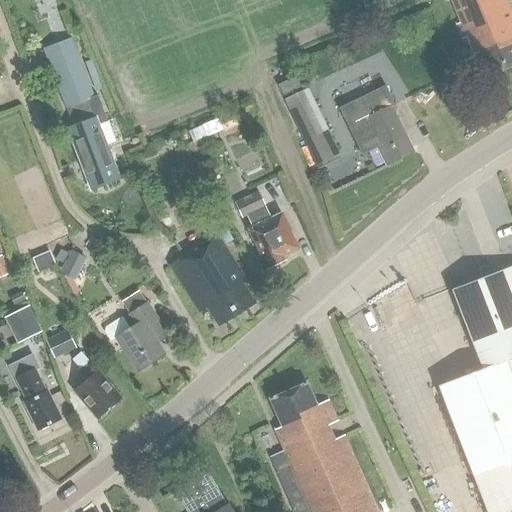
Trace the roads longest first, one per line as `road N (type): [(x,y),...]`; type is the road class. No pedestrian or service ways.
road 1 (residential): [(219,377),(153,264),(76,217),(0,44)]
road 2 (tertiary): [(219,377),(439,185),(511,136)]
road 3 (tertiary): [(49,511),(219,377)]
